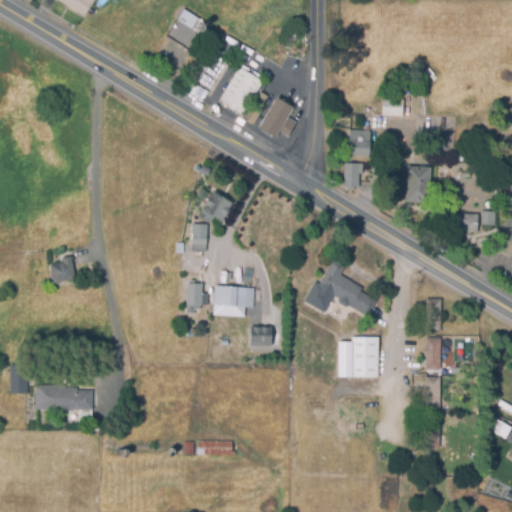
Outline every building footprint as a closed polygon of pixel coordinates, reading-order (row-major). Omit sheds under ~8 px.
[(92,0),(84,15),(57,0),(92,0)] [(222,62),(206,89),(194,82),(211,55),(222,62)] [(241,114),(218,101),(237,68),(260,81),(241,114)] [(275,138),(258,127),(275,98),(291,108),(286,117),(295,122),(286,136),(278,132),(275,138)] [(253,124),(244,119),(254,99),(264,104),(253,124)] [(401,116),(382,116),(382,99),(402,99),(401,116)] [(368,154),(348,153),(349,130),(369,131),(368,154)] [(358,186),(342,186),(343,163),(361,163),(361,174),(358,174),(358,186)] [(428,203),(405,202),(407,166),(430,168),(428,203)] [(209,223),(197,215),(213,191),(232,204),(220,222),(213,217),(209,223)] [(495,226),(481,224),(482,211),(497,212),(495,226)] [(456,232),(456,214),(476,214),(479,214),(478,233),(456,233),(456,232)] [(206,250),(193,250),(193,239),(192,224),(206,224),(206,238),(206,250)] [(511,258),(498,250),(511,228),(511,258)] [(55,282),(52,265),(64,263),(63,259),(72,257),(75,279),(55,282)] [(359,288),(358,291),(365,295),(356,311),(346,305),(343,307),(337,304),(337,300),(332,297),(323,313),(302,302),(313,281),(317,284),(330,262),(342,269),(339,275),(359,288)] [(198,312),(186,312),(187,284),(202,284),(202,293),(207,293),(207,305),(199,305),(198,312)] [(251,307),(214,304),(215,286),(252,289),(251,307)] [(439,330),(428,329),(428,299),(440,300),(439,330)] [(249,345),(249,326),(270,326),(270,345),(249,345)] [(377,377),(351,377),(351,338),(377,337),(377,377)] [(438,370),(425,370),(426,339),(439,339),(438,370)] [(11,393),(11,366),(26,366),(27,393),(11,393)] [(438,407),(425,407),(426,378),(438,378),(438,407)] [(92,409),(35,409),(35,386),(65,385),(65,388),(77,388),(77,390),(92,390),(92,409)] [(438,446),(426,446),(427,416),(439,417),(438,446)] [(490,429),(497,418),(511,426),(511,435),(508,441),(490,429)] [(186,442),(234,442),(234,455),(185,454),(186,442)]
